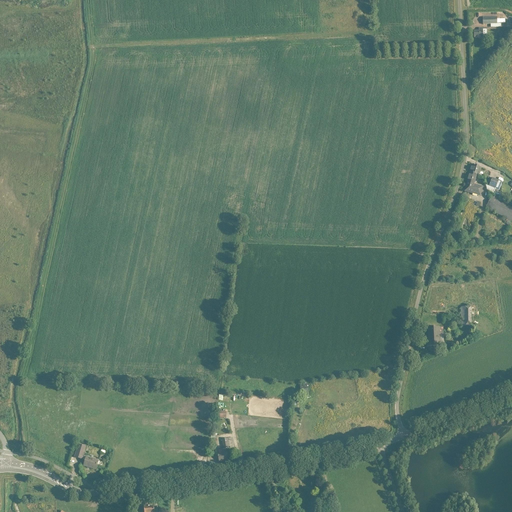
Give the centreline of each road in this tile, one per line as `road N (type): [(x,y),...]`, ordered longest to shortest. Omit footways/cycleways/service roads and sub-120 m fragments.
road 1 (unclassified): [(403,436),(396,403),(416,306),(465,154),(461,51)]
road 2 (unclassified): [(49,477),(83,492),(128,491),(378,444)]
